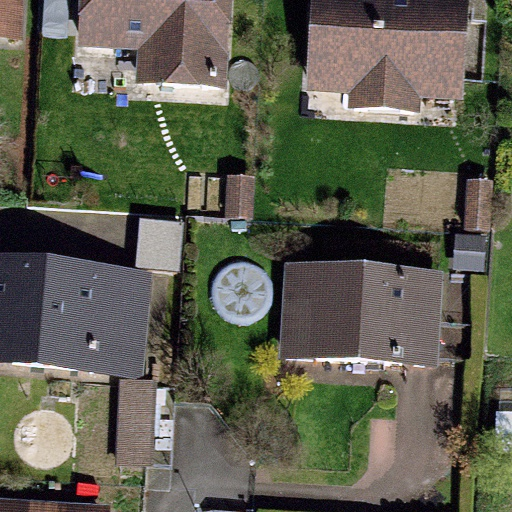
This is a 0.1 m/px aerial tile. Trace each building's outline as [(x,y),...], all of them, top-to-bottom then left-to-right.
[(0,0),(0,47),(22,48),(22,0),(0,0)] [(77,0),(76,60),(136,60),(135,100),(220,101),(220,0),(77,0)] [(483,0),(312,0),(309,105),(352,107),(352,125),(409,127),(410,110),(456,111),(459,4),(483,5),(483,0)] [(148,292),(0,280),(0,375),(141,386),(148,292)] [(434,290),(284,285),(281,373),(431,378),(434,290)] [(150,397),(123,395),(117,476),(145,478),(150,397)]
